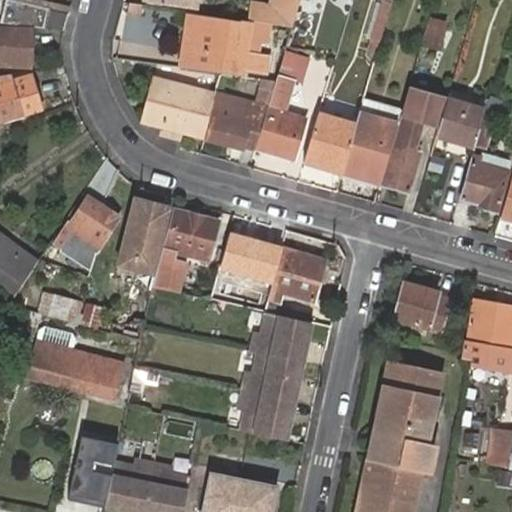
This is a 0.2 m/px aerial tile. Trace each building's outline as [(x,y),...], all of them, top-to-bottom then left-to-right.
[(71,9),(30,0),(7,0),(1,25),(64,32),(71,9)] [(197,11),(198,3),(184,1),(183,0),(145,0),(145,3),(197,11)] [(297,12),(300,0),(274,0),(272,8),(297,12)] [(143,8),(129,5),(126,18),(140,20),(143,8)] [(292,28),(297,12),(272,8),(252,5),(251,22),(292,28)] [(191,17),(187,47),(200,48),(203,19),(191,17)] [(438,53),(447,23),(432,18),(423,49),(438,53)] [(200,48),(187,47),(185,65),(243,72),(249,24),(203,19),(200,48)] [(0,66),(31,68),(32,31),(0,30),(0,66)] [(364,56),(375,60),(380,45),(370,42),(364,56)] [(308,62),(284,55),(276,80),(268,106),(267,111),(255,150),(295,164),(307,121),(288,115),(298,86),(302,87),(308,62)] [(32,78),(0,87),(0,128),(1,128),(0,124),(0,123),(43,112),(32,78)] [(268,106),(276,80),(256,78),(253,103),(268,106)] [(154,79),(143,123),(202,138),(214,94),(154,79)] [(244,146),(255,150),(267,111),(218,98),(207,140),(243,149),(244,146)] [(438,127),(444,105),(427,100),(425,109),(407,105),(382,186),(409,194),(420,155),(414,153),(423,123),(438,127)] [(438,127),(435,137),(475,148),(486,111),(446,100),(444,105),(438,127)] [(489,107),(499,110),(501,103),(492,101),(489,107)] [(362,104),(359,116),(397,127),(401,115),(362,104)] [(487,150),(499,110),(489,107),(478,147),(487,150)] [(343,168),(356,126),(318,115),(304,162),(323,169),(325,163),(343,168)] [(397,127),(359,116),(356,126),(343,168),(341,174),(379,186),(397,127)] [(477,208),(498,214),(511,164),(481,156),(481,159),(475,157),(462,201),(478,206),(477,208)] [(511,180),(501,219),(511,222),(511,180)] [(54,244),(92,269),(97,253),(120,218),(88,197),(71,224),(68,222),(54,244)] [(172,209),(134,199),(118,266),(154,276),(172,209)] [(175,211),(153,288),(171,292),(177,294),(186,256),(209,261),(219,222),(175,211)] [(283,247),(230,232),(220,268),(273,283),(282,252),(283,247)] [(0,285),(15,297),(37,265),(0,237),(0,285)] [(282,296),(313,303),(324,263),(282,252),(273,283),(269,299),(281,301),(282,296)] [(428,296),(430,291),(404,285),(395,319),(440,332),(449,302),(437,298),(428,296)] [(40,315),(75,324),(80,305),(44,296),(40,315)] [(465,346),(463,355),(462,366),(508,375),(511,353),(511,307),(476,302),(468,347),(465,346)] [(83,326),(98,330),(102,310),(87,308),(83,326)] [(284,311),(283,318),(310,324),(312,317),(284,311)] [(257,335),(253,354),(259,355),(259,354),(300,363),(304,343),(309,344),(313,325),(310,324),(283,318),(268,315),(263,336),(257,335)] [(15,328),(31,332),(33,321),(18,317),(15,328)] [(33,333),(48,338),(51,325),(36,321),(33,333)] [(32,347),(69,355),(71,345),(36,338),(32,347)] [(305,364),(309,344),(304,343),(300,363),(305,364)] [(24,385),(111,403),(116,378),(119,365),(69,355),(32,347),(25,381),(24,385)] [(249,373),(245,393),(291,402),(296,382),(301,383),(305,364),(300,363),(259,354),(259,355),(255,374),(249,373)] [(387,363),(369,451),(374,452),(393,365),(387,363)] [(432,373),(393,365),(374,452),(369,451),(367,460),(372,461),(361,511),(403,511),(412,468),(423,471),(430,472),(435,449),(428,447),(417,445),(432,373)] [(417,445),(428,447),(443,375),(432,373),(417,445)] [(116,378),(111,403),(123,405),(128,382),(116,378)] [(291,402),(296,403),(301,383),(296,382),(291,402)] [(9,390),(0,387),(0,399),(2,400),(6,402),(9,390)] [(245,393),(240,412),(246,413),(242,432),(288,442),(292,424),(287,423),(291,402),(245,393)] [(292,424),(296,403),(291,402),(287,423),(292,424)] [(120,442),(82,434),(68,498),(106,506),(115,465),(120,442)] [(488,466),(507,470),(511,439),(511,436),(493,434),(488,466)] [(355,511),(361,511),(372,461),(367,460),(355,511)] [(145,511),(155,467),(136,463),(134,469),(115,465),(106,506),(106,511),(112,511),(124,511),(125,510),(134,511),(145,511)] [(174,472),(155,467),(145,511),(185,511),(192,481),(173,478),(174,472)] [(412,468),(403,511),(413,511),(423,471),(412,468)] [(271,511),(276,490),(211,476),(203,511),(271,511)]
